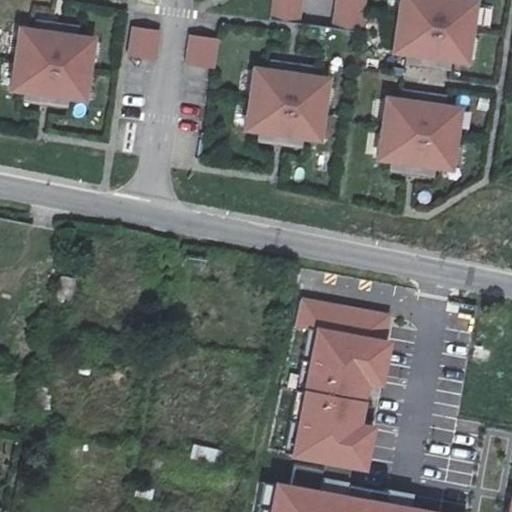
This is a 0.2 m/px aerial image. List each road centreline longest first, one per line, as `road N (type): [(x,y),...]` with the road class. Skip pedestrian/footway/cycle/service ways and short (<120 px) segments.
road 1 (tertiary): [(511,288),(146,216)]
road 2 (residential): [(146,216),(173,0)]
road 3 (tertiary): [(146,216),(0,187)]
